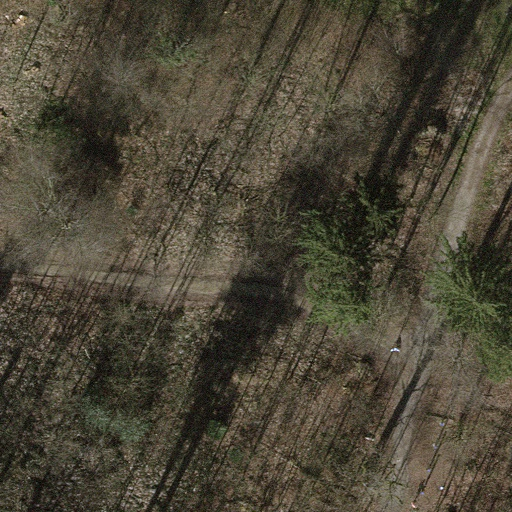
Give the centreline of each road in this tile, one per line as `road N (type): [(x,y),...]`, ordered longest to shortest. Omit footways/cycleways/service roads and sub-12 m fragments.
road 1 (track): [(0,254),(228,281),(314,304),(429,365)]
road 2 (track): [(511,89),(456,216),(429,365)]
road 3 (track): [(429,365),(397,511)]
